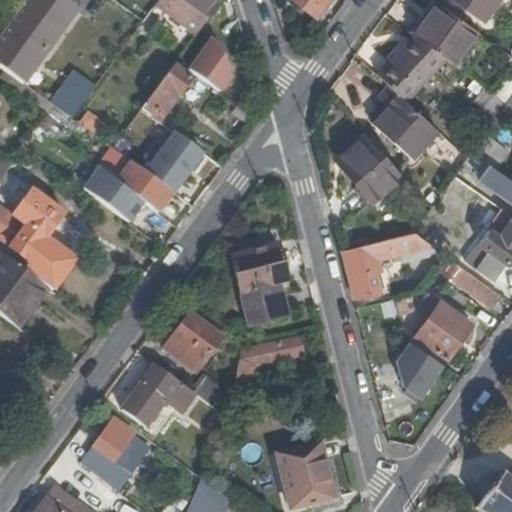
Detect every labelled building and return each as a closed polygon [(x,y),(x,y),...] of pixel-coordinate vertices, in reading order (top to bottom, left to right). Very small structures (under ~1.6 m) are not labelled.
[(56,0),(31,0),(0,44),(0,70),(5,74),(29,91),(81,17),(56,0)] [(206,0),(160,0),(154,9),(194,38),(217,7),(206,0)] [(290,0),(314,17),(327,0),(290,0)] [(452,0),(487,24),(504,0),(452,0)] [(436,3),(414,36),(446,60),(452,64),(476,32),(436,3)] [(414,36),(378,77),(389,87),(406,103),(446,60),(414,36)] [(212,42),(192,74),(222,96),(230,82),(222,49),(212,42)] [(175,68),(145,109),(164,123),(195,82),(175,68)] [(29,91),(5,74),(2,79),(59,121),(63,115),(51,106),(29,91)] [(74,74),(51,106),(63,115),(73,122),(96,90),(74,74)] [(493,94),(505,103),(511,94),(511,77),(508,74),(493,94)] [(493,121),(500,111),(505,103),(493,94),(475,82),(463,99),(493,121)] [(406,103),(389,87),(378,100),(389,109),(373,127),(411,161),(436,131),(406,103)] [(92,136),(102,124),(87,111),(77,124),(92,136)] [(500,130),(509,117),(500,111),(493,121),(491,123),(500,130)] [(399,174),(363,133),(350,145),(355,151),(338,167),(369,202),(399,174)] [(476,156),(495,169),(506,153),(482,136),(471,152),(476,156)] [(175,138),(147,176),(177,200),(205,160),(175,138)] [(355,151),(350,145),(333,160),(338,167),(355,151)] [(472,161),(476,156),(471,152),(467,157),(472,161)] [(133,166),(114,187),(146,210),(161,219),(177,200),(147,176),(133,166)] [(511,201),(511,181),(501,174),(491,187),(511,201)] [(98,175),(84,194),(132,229),(146,210),(114,187),(98,175)] [(418,196),(430,209),(438,198),(428,186),(418,196)] [(0,254),(2,256),(45,287),(53,293),(75,261),(45,239),(64,214),(51,205),(54,201),(46,195),(43,199),(33,191),(14,217),(0,207),(0,254)] [(473,268),(494,281),(511,254),(511,219),(500,237),(490,230),(481,244),(487,249),(473,268)] [(341,251),(353,299),(379,293),(375,273),(381,271),(379,261),(431,246),(413,233),(342,251),(341,251)] [(276,291),(287,288),(285,283),(287,282),(278,245),(231,258),(250,326),(283,317),(276,291)] [(2,256),(0,258),(0,315),(13,325),(30,301),(33,304),(45,287),(2,256)] [(489,303),(496,293),(459,266),(452,277),(489,303)] [(294,314),(287,288),(276,291),(283,317),(294,314)] [(427,293),(415,310),(427,319),(439,302),(427,293)] [(446,359),(471,324),(439,302),(427,319),(414,336),(446,359)] [(182,339),(171,354),(198,373),(222,339),(190,315),(176,334),(182,339)] [(165,349),(171,354),(182,339),(176,334),(165,349)] [(266,347),(240,352),(233,391),(240,391),(242,383),(251,384),(253,376),(255,366),(291,357),(301,355),(299,340),(267,347),(266,347)] [(440,372),(406,348),(396,362),(402,385),(419,399),(440,372)] [(291,357),(255,366),(253,376),(293,367),(291,357)] [(193,394),(155,367),(123,411),(147,429),(166,403),(181,415),(195,396),(193,394)] [(216,411),(228,419),(232,399),(204,378),(193,394),(195,396),(216,411)] [(207,423),(222,433),(228,419),(216,411),(207,423)] [(223,436),(233,440),(240,426),(230,421),(223,436)] [(83,464),(117,489),(145,450),(129,439),(131,435),(114,423),(83,464)] [(332,501),(323,463),(318,445),(276,456),(289,511),(332,501)] [(330,461),(323,463),(332,501),(289,511),(315,511),(342,505),(330,461)] [(511,511),(511,482),(501,474),(476,509),(480,511),(511,511)] [(201,481),(187,511),(225,511),(232,502),(201,481)] [(39,511),(81,511),(83,510),(56,489),(39,511)] [(179,511),(186,503),(176,496),(163,511),(179,511)]
